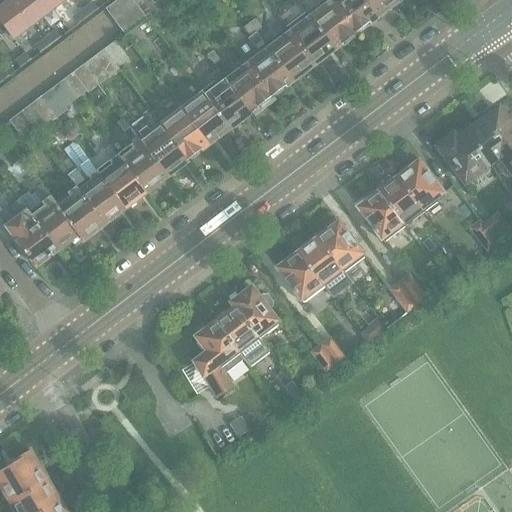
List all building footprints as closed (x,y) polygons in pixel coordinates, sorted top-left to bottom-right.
[(13,38),(33,23),(15,0),(10,0),(0,7),(0,19),(8,30),(13,38)] [(15,0),(33,23),(52,8),(46,0),(15,0)] [(46,0),(52,8),(63,0),(46,0)] [(136,7),(134,4),(130,0),(117,0),(106,9),(113,19),(115,22),(136,7)] [(353,35),(355,33),(329,0),(323,0),(306,13),(333,48),(340,43),(341,44),(343,42),(346,43),(352,38),(353,35)] [(368,22),(375,17),(362,0),(329,0),(355,33),(356,32),(360,33),(366,28),(367,24),(368,23),(368,22)] [(395,3),(397,1),(395,0),(362,0),(375,17),(382,11),(383,12),(385,11),(388,11),(394,7),(395,3)] [(88,16),(97,9),(92,2),(83,9),(88,16)] [(125,35),(146,20),(136,7),(115,22),(125,35)] [(77,23),(88,16),(83,9),(72,17),(77,23)] [(325,54),(333,48),(306,13),(286,28),(313,65),(314,64),(318,64),(324,60),(324,56),(326,55),(325,54)] [(253,21),(248,25),(254,33),(260,29),(253,21)] [(263,45),(254,33),(248,25),(242,29),(249,38),(248,39),(257,51),(244,61),(270,96),(273,94),(277,95),(282,91),(283,87),(284,86),(283,85),(291,79),(264,44),(263,45)] [(311,66),(313,65),(286,28),(264,44),(291,79),(297,74),(299,75),(301,73),(305,74),(311,69),(311,66)] [(50,45),(59,37),(55,31),(45,38),(50,45)] [(40,52),(50,45),(45,38),(35,45),(40,52)] [(120,66),(130,59),(117,41),(107,49),(120,66)] [(117,68),(120,66),(107,49),(95,58),(109,77),(118,70),(117,68)] [(213,65),(218,61),(212,52),(207,56),(213,65)] [(20,67),(30,60),(25,53),(16,60),(20,67)] [(99,84),(109,77),(95,58),(85,65),(99,84)] [(269,97),(270,96),(244,61),(223,77),(248,111),(256,106),(256,107),(258,105),(262,106),(268,102),(269,97)] [(89,92),(99,84),(85,65),(75,73),(89,92)] [(248,111),(223,77),(217,69),(209,75),(215,83),(202,93),(228,128),(230,127),(234,127),(240,123),(241,118),(242,117),(241,116),(248,111)] [(0,83),(9,76),(4,70),(0,72),(0,83)] [(86,94),(89,92),(75,73),(64,81),(77,98),(85,93),(86,94)] [(66,106),(77,98),(64,81),(54,90),(66,106)] [(64,108),(66,106),(54,90),(43,98),(57,117),(65,110),(64,108)] [(202,93),(181,110),(206,144),(213,138),(215,138),(217,137),(220,138),(226,134),(227,130),(228,128),(202,93)] [(47,124),(57,117),(43,98),(33,106),(47,124)] [(44,126),(47,124),(33,106),(23,113),(36,130),(43,125),(44,126)] [(511,173),(511,126),(498,108),(476,126),(475,126),(500,160),(501,160),(511,173)] [(200,148),(206,144),(181,110),(160,125),(186,159),(186,160),(188,158),(193,159),(198,155),(198,151),(200,149),(200,148)] [(139,141),(164,175),(165,175),(171,176),(178,171),(179,165),(186,159),(160,125),(150,112),(143,117),(143,118),(147,123),(133,133),(139,141)] [(24,139),(36,130),(23,113),(12,122),(24,139)] [(123,133),(129,128),(122,120),(116,124),(123,133)] [(475,126),(476,126),(472,121),(438,147),(467,185),(500,160),(475,126)] [(157,181),(164,175),(139,141),(117,157),(143,191),(144,191),(150,191),(156,187),(157,181)] [(122,207),(96,173),(74,143),(64,150),(77,168),(66,176),(75,189),(101,223),(103,222),(108,223),(114,219),(115,213),(122,207)] [(136,197),(143,191),(117,157),(96,173),(122,207),(124,206),(129,207),(135,202),(136,197)] [(399,176),(398,177),(424,212),(445,196),(419,161),(418,162),(409,169),(405,168),(399,172),(399,176)] [(81,239),(55,204),(34,176),(28,181),(34,189),(33,190),(43,204),(29,214),(57,252),(71,241),(73,244),(81,239)] [(383,188),(378,191),(405,226),(424,212),(398,177),(396,178),(392,177),(386,182),(387,185),(385,186),(384,187),(383,187),(383,188)] [(378,191),(377,189),(376,188),(355,204),(384,243),(405,226),(378,191)] [(94,228),(101,223),(75,189),(55,204),(81,239),(83,242),(93,235),(94,228)] [(57,252),(29,214),(11,190),(4,195),(20,216),(6,227),(36,266),(39,264),(57,252)] [(497,244),(505,238),(497,215),(483,225),(497,244)] [(365,257),(357,247),(336,219),(314,235),(317,238),(343,273),(365,257)] [(497,244),(483,225),(480,221),(470,229),(487,252),(497,244)] [(343,273),(317,238),(309,244),(305,243),(299,248),(300,251),(297,253),(324,288),(332,299),(351,285),(343,273)] [(303,303),(324,288),(297,253),(296,254),(293,253),(287,257),(287,261),(277,268),(303,303)] [(407,277),(398,284),(416,308),(425,301),(407,277)] [(398,284),(389,291),(406,315),(416,308),(398,284)] [(263,294),(259,297),(252,287),(250,289),(246,288),(240,292),(241,296),(231,303),(235,308),(259,340),(279,324),(269,311),(274,308),(274,303),(267,294),(263,294)] [(217,321),(216,322),(249,367),(268,352),(259,340),(235,308),(227,313),(227,312),(226,313),(223,312),(217,316),(217,320),(216,320),(217,321)] [(377,319),(368,326),(376,337),(381,333),(385,330),(377,319)] [(207,352),(195,362),(217,399),(230,391),(232,390),(225,377),(224,375),(244,360),(216,322),(208,328),(207,327),(203,327),(197,331),(198,334),(197,335),(198,336),(196,337),(207,352)] [(329,339),(320,346),(335,367),(344,360),(346,359),(330,338),(329,339)] [(320,346),(310,353),(325,374),(335,367),(320,346)] [(292,383),(283,372),(276,378),(285,389),(292,383)] [(240,418),(229,424),(237,437),(248,431),(240,418)] [(0,484),(11,504),(49,482),(30,451),(12,461),(14,463),(0,471),(0,484)] [(55,493),(57,492),(50,481),(49,482),(11,504),(15,511),(44,511),(61,502),(55,493)] [(68,511),(62,502),(61,502),(44,511),(68,511)]
